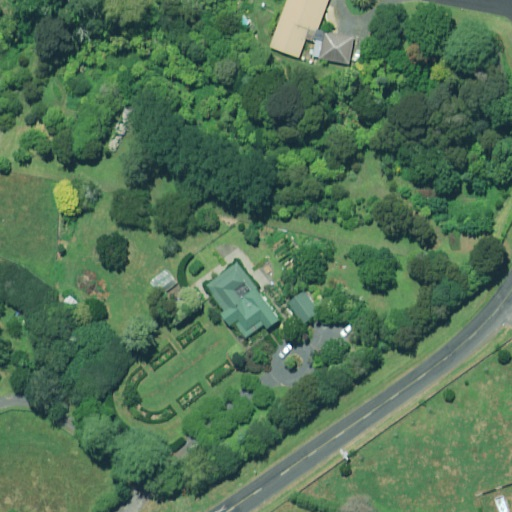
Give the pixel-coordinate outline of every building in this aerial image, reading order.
[(331,0),(290,0),(273,48),(301,59),(312,30),(319,33),(331,0)] [(357,39),(327,33),(322,60),(361,67),(363,59),(353,57),(357,39)] [(283,322),(241,265),(209,288),(227,312),(224,315),(233,327),(237,324),(248,339),(266,325),(270,331),(283,322)] [(186,297),(189,302),(168,316),(174,325),(205,304),(200,295),(196,290),(186,297)] [(322,315),(307,293),(290,304),(306,327),(322,315)]
